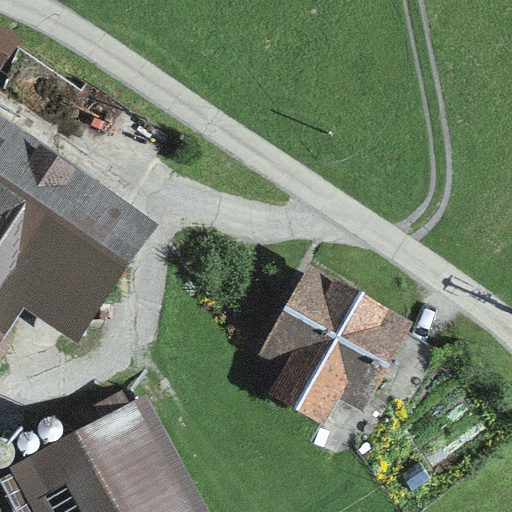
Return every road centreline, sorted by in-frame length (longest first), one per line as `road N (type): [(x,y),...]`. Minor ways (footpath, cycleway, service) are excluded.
road 1 (unclassified): [(511,330),(108,53),(4,0)]
road 2 (track): [(390,244),(430,213),(443,188),(417,0)]
